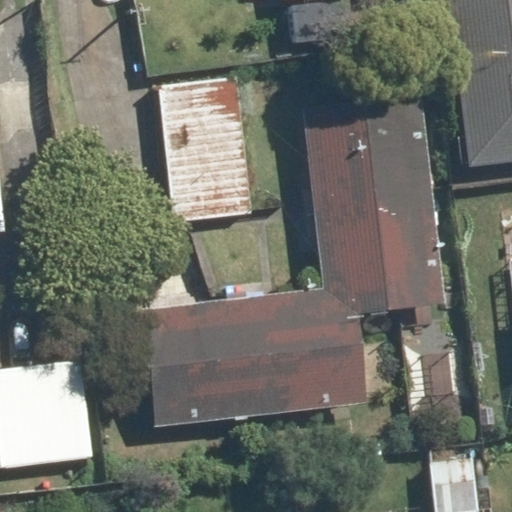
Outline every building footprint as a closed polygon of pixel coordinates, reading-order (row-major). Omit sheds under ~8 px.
[(511,0),(441,0),(463,167),(511,160),(511,0)] [(246,215),(233,76),(153,84),(167,222),(246,215)] [(435,306),(411,97),(298,110),(318,287),(135,308),(149,428),(361,404),(351,316),(435,306)] [(0,466),(86,456),(68,310),(0,318),(0,466)] [(473,511),(465,449),(421,455),(428,511),(473,511)]
